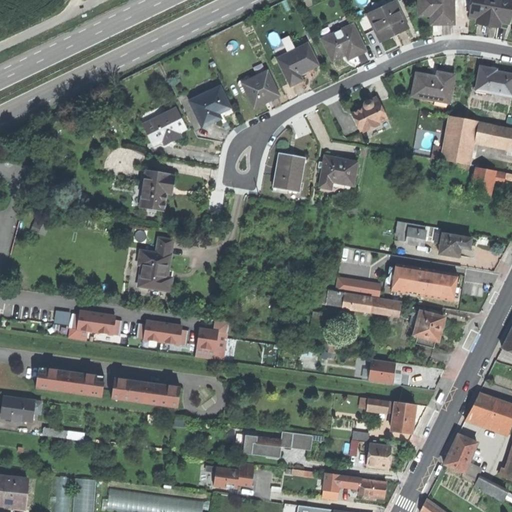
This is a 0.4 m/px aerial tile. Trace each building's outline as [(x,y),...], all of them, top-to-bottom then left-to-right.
[(443,24),(454,23),(453,0),(420,0),(421,16),(433,15),(433,24),(443,24)] [(483,25),(489,26),(493,0),(473,0),(473,1),(471,1),(470,7),(472,8),(471,16),(480,18),(479,24),(483,25)] [(511,0),(493,0),(489,26),(494,27),(500,28),(501,22),(509,23),(511,15),(511,14),(511,0)] [(371,16),(383,40),(395,34),(407,28),(395,3),(371,16)] [(323,40),(332,57),(345,50),(349,60),(357,56),(366,51),(354,25),(323,40)] [(279,59),(292,86),(302,81),(302,79),(307,77),(312,74),(310,70),(319,66),(309,45),(279,59)] [(493,94),(511,97),(511,76),(500,74),(491,72),(491,70),(480,68),(476,91),(493,94)] [(244,85),(255,108),(268,102),(280,96),(268,73),(244,85)] [(414,97),(450,103),(455,76),(441,74),(441,76),(441,79),(436,78),(429,76),(418,74),(414,97)] [(191,103),(203,128),(218,120),(233,113),(221,89),(191,103)] [(380,124),(389,119),(378,97),(365,103),(365,109),(359,112),(353,115),(362,133),(365,132),(367,135),(382,127),(380,124)] [(145,126),(155,146),(164,142),(166,146),(173,142),(171,138),(178,135),(186,131),(176,111),(145,126)] [(443,160),(467,164),(472,137),(475,121),(451,116),(443,160)] [(393,128),(389,119),(380,124),(382,127),(367,135),(369,140),(393,128)] [(480,122),(475,121),(472,137),(511,144),(511,129),(480,124),(480,122)] [(306,159),(280,155),(277,173),(275,189),(282,190),(301,193),(306,159)] [(327,158),(321,188),(333,190),(334,183),(355,187),(359,164),(341,160),(327,158)] [(493,171),(477,168),(471,198),(488,201),(492,178),(493,171)] [(142,209),(165,212),(167,195),(173,195),(174,187),(175,177),(170,176),(170,174),(146,171),(142,209)] [(506,173),(493,171),(492,178),(505,180),(506,173)] [(426,232),(409,229),(407,242),(425,245),(426,232)] [(462,238),(436,234),(435,244),(442,245),(440,255),(461,258),(462,252),(463,247),(460,247),(462,238)] [(472,239),(462,238),(460,247),(463,247),(471,249),(472,239)] [(139,288),(170,292),(172,280),(168,279),(171,260),(174,242),(159,240),(157,255),(141,252),(139,266),(143,267),(139,288)] [(396,293),(453,302),(455,287),(459,268),(401,259),(396,293)] [(330,292),(329,305),(337,306),(339,297),(345,298),(346,294),(330,292)] [(352,295),(346,294),(345,298),(344,307),(350,308),(352,295)] [(365,297),(352,295),(350,308),(363,310),(365,297)] [(373,298),(365,297),(363,310),(372,311),(372,308),(373,298)] [(388,300),(373,298),(372,308),(387,310),(388,300)] [(402,302),(388,300),(387,310),(401,312),(402,302)] [(121,313),(77,310),(77,311),(55,309),(54,322),(69,323),(68,338),(87,339),(88,331),(120,334),(121,313)] [(434,340),(439,341),(440,336),(441,332),(442,332),(443,330),(446,329),(447,325),(445,322),(444,322),(445,318),(421,311),(420,316),(418,326),(415,335),(418,336),(434,340)] [(336,317),(315,313),(312,333),(333,336),(336,317)] [(411,324),(418,326),(420,316),(414,315),(411,324)] [(336,316),(336,317),(333,336),(330,353),(337,354),(343,317),(336,316)] [(143,318),(140,339),(185,345),(188,324),(143,318)] [(225,359),(228,325),(214,324),(214,327),(197,325),(194,356),(225,359)] [(511,329),(510,334),(502,348),(511,353),(511,329)] [(432,348),(434,340),(418,336),(416,344),(432,348)] [(391,383),(395,361),(369,356),(365,378),(391,383)] [(40,369),(37,390),(66,394),(67,388),(74,389),(73,395),(103,399),(105,378),(72,373),(40,369)] [(115,379),(112,401),(142,404),(142,403),(149,404),(149,406),(178,409),(181,388),(152,384),(151,390),(147,389),(144,389),(145,383),(115,379)] [(469,414),(510,428),(511,423),(511,407),(490,400),(491,396),(480,392),(469,414)] [(4,407),(2,418),(32,422),(34,412),(35,402),(5,398),(4,407)] [(361,409),(369,410),(370,400),(362,399),(361,409)] [(370,400),(369,410),(387,412),(389,402),(370,400)] [(42,403),(35,402),(34,412),(41,413),(42,403)] [(394,430),(413,432),(414,420),(416,406),(397,404),(394,430)] [(353,441),(368,443),(369,433),(355,431),(353,441)] [(293,441),(294,434),(283,432),(282,440),(258,437),(258,444),(255,444),(254,455),(267,456),(267,459),(279,460),(281,448),(292,449),(293,441)] [(464,472),(465,473),(467,466),(478,443),(459,434),(452,449),(445,464),(464,472)] [(368,467),(389,469),(390,459),(392,448),(370,446),(368,467)] [(212,485),(252,487),(253,462),(239,461),(239,466),(213,465),(212,485)] [(204,472),(211,474),(214,466),(207,463),(204,472)] [(478,471),(467,466),(465,473),(464,472),(462,476),(474,481),(478,471)] [(500,475),(506,478),(508,471),(502,469),(500,475)] [(321,493),(323,481),(324,475),(315,474),(314,482),(311,482),(310,491),(321,493)] [(55,511),(69,511),(69,475),(56,475),(55,511)] [(351,485),(361,486),(361,480),(324,475),(323,481),(351,485)] [(28,479),(0,476),(0,504),(25,507),(28,479)] [(75,477),(72,511),(94,511),(97,478),(75,477)] [(479,478),(475,485),(504,500),(504,498),(507,492),(479,478)] [(387,483),(361,480),(361,486),(360,488),(359,497),(385,500),(386,491),(387,483)] [(166,504),(165,511),(200,511),(202,500),(173,496),(172,505),(166,504)] [(327,497),(325,510),(333,511),(335,498),(327,497)] [(444,511),(427,500),(424,506),(420,511),(444,511)]
